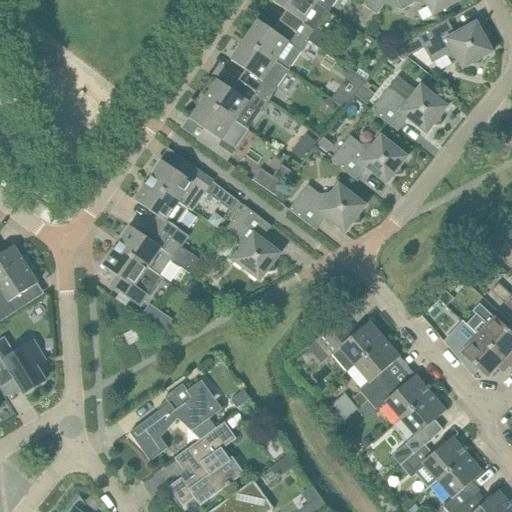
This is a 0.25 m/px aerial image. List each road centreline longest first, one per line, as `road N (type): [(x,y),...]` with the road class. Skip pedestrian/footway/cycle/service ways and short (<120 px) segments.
road 1 (residential): [(483,426),(354,259),(420,192),(508,80),(511,54)]
road 2 (residential): [(65,246),(145,119),(236,0)]
road 3 (residential): [(75,411),(65,246)]
